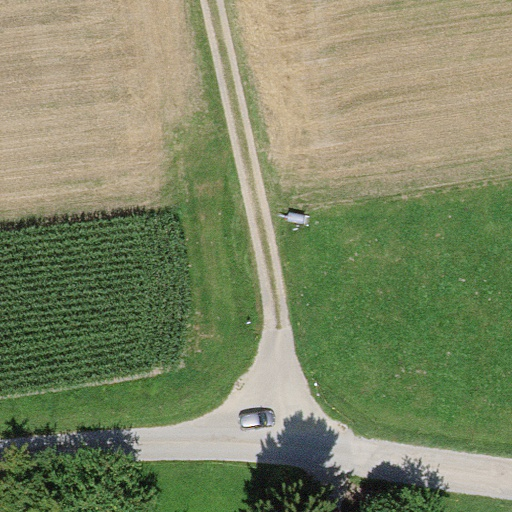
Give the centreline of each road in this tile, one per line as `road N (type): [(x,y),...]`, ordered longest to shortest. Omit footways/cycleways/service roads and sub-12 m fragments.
road 1 (unclassified): [(0,467),(110,452),(286,454),(511,481)]
road 2 (track): [(213,0),(271,264),(284,345),(286,454)]
